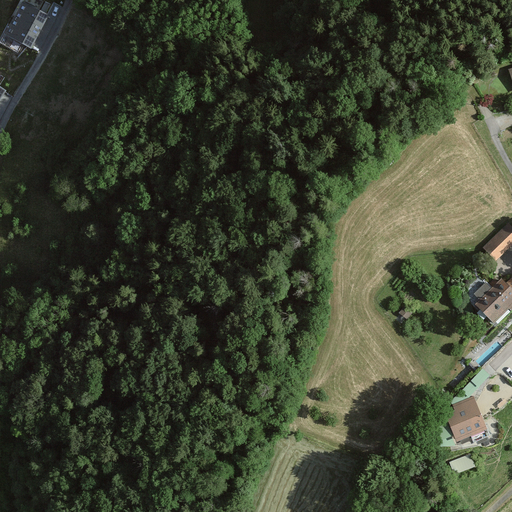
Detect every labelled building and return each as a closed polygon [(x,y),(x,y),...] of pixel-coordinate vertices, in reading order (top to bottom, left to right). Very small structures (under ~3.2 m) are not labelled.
[(49,15),(23,1),(6,34),(31,48),(49,15)] [(0,105),(9,89),(0,84),(0,105)] [(511,243),(511,227),(509,224),(485,248),(496,259),(511,243)] [(511,280),(507,284),(502,280),(491,290),(485,283),(478,291),(484,299),(479,305),(495,322),(511,305),(511,280)] [(411,313),(405,308),(400,314),(407,319),(411,313)] [(474,406),(460,411),(462,417),(452,421),(458,438),(470,433),(471,436),(484,431),(474,406)] [(449,459),(455,470),(477,465),(471,452),(449,459)]
